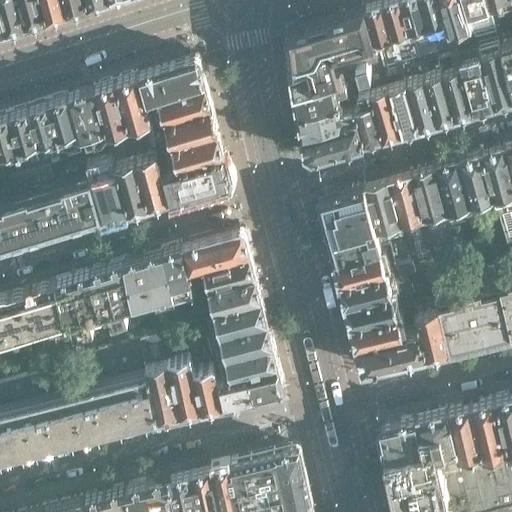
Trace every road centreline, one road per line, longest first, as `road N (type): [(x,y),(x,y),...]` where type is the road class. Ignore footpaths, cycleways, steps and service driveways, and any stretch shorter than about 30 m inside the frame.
road 1 (residential): [(0,479),(330,400)]
road 2 (residential): [(276,183),(0,267)]
road 3 (residential): [(511,116),(276,183)]
road 4 (residential): [(330,400),(276,183)]
road 5 (residential): [(185,12),(0,66)]
road 6 (residential): [(276,183),(254,103),(248,0)]
road 7 (residential): [(330,400),(511,362)]
